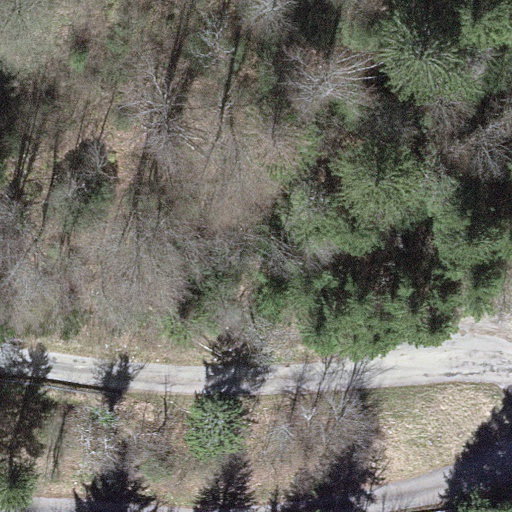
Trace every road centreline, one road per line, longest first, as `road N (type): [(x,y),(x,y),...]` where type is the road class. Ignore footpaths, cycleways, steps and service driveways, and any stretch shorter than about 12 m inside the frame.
road 1 (unclassified): [(0,360),(258,378),(511,363)]
road 2 (unclassified): [(295,511),(425,491),(511,463)]
